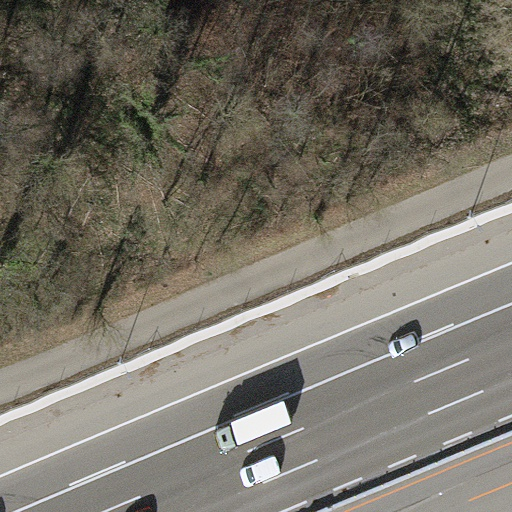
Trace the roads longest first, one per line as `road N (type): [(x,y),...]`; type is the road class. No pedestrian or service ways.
road 1 (track): [(0,387),(511,172)]
road 2 (motorway): [(511,360),(152,511)]
